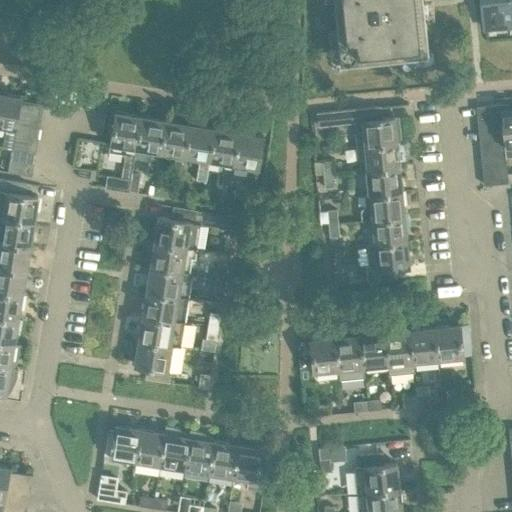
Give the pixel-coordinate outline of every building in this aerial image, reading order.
[(422,0),(333,0),(340,62),(428,53),(422,0)] [(511,18),(510,0),(482,0),(485,25),(511,21),(511,18)] [(12,148),(12,146),(14,134),(16,122),(18,110),(19,98),(20,94),(0,91),(0,124),(4,125),(1,147),(12,148)] [(18,110),(41,114),(43,102),(19,98),(18,110)] [(511,106),(509,107),(508,102),(475,105),(477,117),(501,114),(502,126),(504,138),(505,150),(505,156),(511,155),(511,106)] [(356,107),(351,108),(353,121),(355,146),(364,145),(364,143),(395,140),(401,140),(398,115),(393,115),(381,116),(380,105),(356,107)] [(39,126),(41,114),(18,110),(16,122),(39,126)] [(315,111),(317,125),(327,124),(325,110),(315,111)] [(110,143),(108,150),(120,152),(123,156),(122,165),(120,175),(130,177),(132,167),(135,147),(134,147),(139,114),(115,111),(110,143)] [(139,114),(134,147),(135,147),(150,149),(147,169),(156,171),(159,151),(164,118),(139,114)] [(478,129),(502,126),(501,114),(477,117),(478,129)] [(164,118),(159,151),(174,153),(171,173),(181,175),(184,155),(189,122),(164,118)] [(37,138),(39,126),(16,122),(14,134),(37,138)] [(189,122),(184,155),(199,157),(195,177),(206,179),(209,159),(208,159),(214,126),(189,122)] [(214,126),(208,159),(209,159),(224,161),(220,181),(230,183),(233,163),(238,130),(214,126)] [(479,141),(504,138),(502,126),(478,129),(479,141)] [(238,130),(233,163),(248,165),(245,185),(254,187),(263,134),(238,130)] [(35,150),(37,138),(14,134),(12,146),(35,150)] [(480,153),(505,150),(504,138),(479,141),(480,153)] [(364,145),(355,146),(356,158),(359,160),(362,160),(365,159),(366,168),(398,165),(395,140),(364,143),(364,145)] [(33,162),(35,150),(12,146),(12,148),(10,158),(33,162)] [(506,162),(505,156),(505,150),(480,153),(482,165),(506,162)] [(32,174),(33,162),(10,158),(8,170),(32,174)] [(322,173),(331,172),(330,159),(320,160),(322,173)] [(506,162),(482,165),(484,184),(508,182),(506,162)] [(369,192),(363,192),(363,194),(400,190),(398,165),(366,168),(369,192)] [(331,172),(322,173),(323,187),(333,186),(331,172)] [(107,173),(105,186),(108,186),(128,189),(130,177),(120,175),(107,173)] [(0,214),(34,220),(38,195),(26,193),(28,181),(4,177),(0,176),(0,214)] [(364,203),(359,209),(360,219),(371,218),(403,215),(400,190),(363,194),(364,203)] [(154,239),(196,245),(199,221),(195,220),(197,208),(173,204),(171,216),(158,214),(154,239)] [(327,223),(336,222),(335,208),(325,209),(327,223)] [(235,214),(226,213),(224,226),(233,228),(235,214)] [(0,214),(0,239),(30,244),(34,220),(0,214)] [(403,215),(371,218),(374,242),(374,243),(405,240),(403,215)] [(336,222),(327,223),(328,236),(338,235),(336,222)] [(0,239),(0,264),(26,269),(30,244),(0,239)] [(194,255),(196,245),(154,239),(150,264),(187,269),(189,254),(194,255)] [(368,263),(364,264),(366,281),(397,278),(396,266),(408,265),(405,240),(374,243),(374,242),(366,243),(368,263)] [(216,274),(226,276),(228,263),(218,261),(216,274)] [(0,264),(0,290),(22,294),(26,269),(0,264)] [(187,270),(187,269),(150,264),(146,289),(187,295),(191,270),(187,270)] [(341,270),(332,271),(333,284),(343,283),(341,270)] [(223,289),(226,276),(216,274),(214,288),(223,289)] [(146,289),(143,313),(177,319),(177,318),(183,319),(186,305),(187,295),(146,289)] [(0,315),(18,318),(22,294),(0,290),(0,315)] [(208,323),(218,325),(220,312),(210,310),(208,323)] [(143,313),(139,338),(169,343),(179,345),(183,319),(177,318),(177,319),(143,313)] [(0,315),(0,340),(14,343),(18,318),(0,315)] [(215,339),(218,325),(208,323),(206,337),(215,339)] [(434,326),(437,357),(462,355),(459,323),(434,326)] [(413,360),(437,357),(434,326),(409,329),(412,360),(413,360)] [(384,331),(388,362),(389,374),(414,371),(413,360),(412,360),(409,329),(384,331)] [(363,365),(388,362),(384,331),(360,334),(363,365)] [(335,336),(338,367),(339,379),(364,376),(363,365),(360,334),(335,336)] [(313,370),(338,367),(335,336),(310,339),(313,370)] [(146,365),(145,377),(168,380),(170,368),(175,369),(179,345),(169,343),(139,338),(135,363),(146,365)] [(0,365),(11,367),(12,359),(18,360),(21,352),(23,344),(14,343),(0,340),(0,365)] [(0,398),(1,398),(2,392),(6,393),(6,392),(7,381),(14,382),(16,379),(17,375),(18,372),(18,369),(11,367),(0,365),(0,398)] [(200,372),(198,385),(208,387),(210,374),(200,372)] [(446,389),(447,401),(475,399),(474,386),(446,389)] [(416,395),(417,405),(430,403),(429,394),(416,395)] [(403,406),(417,405),(416,395),(402,397),(403,406)] [(366,400),(367,410),(381,408),(380,399),(366,400)] [(354,411),(367,410),(366,400),(353,401),(354,411)] [(317,405),(317,415),(331,413),(330,404),(317,405)] [(134,459),(139,428),(115,424),(110,455),(134,459)] [(189,435),(188,435),(178,434),(179,428),(175,427),(169,425),(165,424),(163,431),(164,431),(159,463),(184,467),(189,435)] [(164,431),(163,431),(139,428),(134,459),(159,463),(164,431)] [(209,471),(213,439),(202,437),(203,432),(200,430),(194,428),(189,428),(188,435),(189,435),(184,467),(209,471)] [(233,475),(238,443),(213,439),(209,471),(233,475)] [(238,443),(233,475),(248,477),(247,486),(263,489),(268,454),(262,453),(263,447),(238,443)] [(357,492),(398,488),(396,463),(384,464),(383,451),(359,454),(360,466),(354,466),(357,492)] [(329,457),(319,458),(320,472),(330,471),(329,457)] [(0,511),(1,511),(3,506),(5,494),(7,482),(9,470),(9,466),(0,464),(0,511)] [(7,482),(31,486),(33,474),(9,470),(7,482)] [(29,498),(31,486),(7,482),(5,494),(29,498)] [(96,498),(123,503),(125,490),(98,486),(96,498)] [(400,511),(398,488),(357,492),(358,511),(400,511)] [(27,510),(29,498),(5,494),(3,506),(27,510)] [(152,507),(154,497),(139,495),(138,505),(152,507)] [(154,497),(152,507),(165,509),(167,499),(154,497)] [(202,511),(203,505),(189,503),(187,511),(202,511)]
